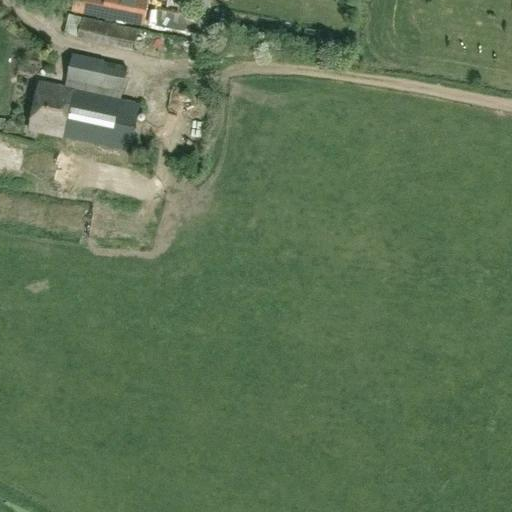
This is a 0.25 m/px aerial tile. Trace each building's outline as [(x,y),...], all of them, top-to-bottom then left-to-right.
[(143,25),(147,6),(148,0),(146,0),(106,0),(107,0),(106,0),(75,0),(73,11),(104,18),(104,17),(143,25)] [(206,31),(209,17),(147,6),(143,25),(194,34),(194,29),(206,31)] [(138,28),(70,15),(66,34),(74,36),(78,37),(77,38),(133,51),(166,56),(164,59),(197,66),(201,46),(169,39),(170,33),(138,27),(138,28)] [(68,82),(66,88),(120,100),(127,69),(103,63),(104,61),(72,54),(66,81),(68,82)] [(140,104),(120,100),(66,88),(39,83),(29,130),(130,151),(140,104)]
